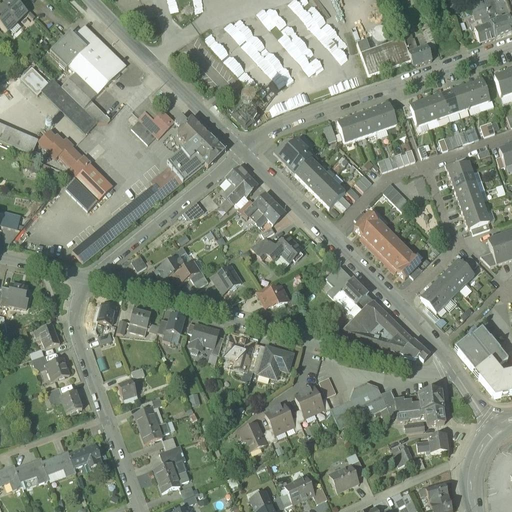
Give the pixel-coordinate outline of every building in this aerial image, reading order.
[(11,0),(1,10),(17,25),(26,16),(11,0)] [(498,16),(502,29),(511,26),(510,24),(511,23),(511,10),(508,0),(465,0),(472,18),(474,24),(480,22),(486,20),(498,16)] [(313,68),(320,62),(270,7),(258,18),(273,35),(278,30),(287,39),(281,45),(286,49),(285,50),(295,61),(301,56),(310,65),(304,71),(311,78),(317,73),(313,68)] [(9,33),(17,25),(1,10),(0,11),(0,29),(7,36),(9,33)] [(498,16),(486,20),(494,42),(511,35),(511,28),(511,26),(502,29),(498,16)] [(474,24),(472,18),(466,21),(471,33),(475,32),(477,31),(482,29),(480,22),(474,24)] [(226,31),(282,93),(295,82),(285,71),(286,70),(278,62),(272,68),(261,56),(267,50),(248,30),(242,36),(237,30),(243,25),(239,20),(226,31)] [(482,46),(494,42),(486,20),(480,22),(482,29),(477,31),(482,46)] [(17,25),(9,33),(13,37),(21,30),(17,25)] [(368,30),(371,46),(385,44),(382,28),(368,30)] [(68,70),(75,77),(97,98),(125,70),(84,30),(73,40),(86,52),(68,70)] [(399,34),(403,44),(412,41),(408,31),(399,34)] [(433,41),(429,31),(424,33),(427,43),(430,53),(436,51),(433,41)] [(356,44),(365,41),(363,34),(354,38),(356,44)] [(59,69),(64,74),(65,72),(66,73),(68,70),(86,52),(73,40),(69,36),(49,56),(60,67),(59,69)] [(213,38),(207,41),(213,52),(219,48),(213,38)] [(403,44),(412,70),(431,64),(426,49),(417,52),(413,41),(412,41),(403,44)] [(400,42),(369,53),(360,57),(368,80),(409,65),(400,42)] [(356,47),(360,57),(369,53),(366,43),(356,47)] [(20,82),(37,99),(41,95),(41,94),(48,87),(31,71),(20,82)] [(501,101),(511,97),(504,76),(493,79),(501,101)] [(90,105),(97,98),(75,77),(61,91),(97,127),(108,126),(109,124),(105,119),(90,105)] [(41,95),(85,138),(97,127),(61,91),(52,83),(48,87),(41,94),(41,95)] [(482,83),(471,87),(478,109),(489,105),(482,83)] [(468,112),(478,109),(471,87),(461,91),(468,112)] [(458,116),(468,112),(461,91),(450,94),(458,116)] [(447,120),(458,116),(450,94),(440,98),(447,120)] [(248,102),(252,111),(261,106),(256,97),(248,102)] [(511,99),(511,97),(501,101),(502,107),(511,103),(511,99)] [(437,123),(447,120),(440,98),(429,102),(437,123)] [(427,127),(437,123),(429,102),(419,105),(427,127)] [(489,105),(478,109),(481,115),(494,110),(491,104),(489,105)] [(416,131),(427,127),(419,105),(408,109),(412,119),(416,131)] [(244,132),(245,132),(257,120),(257,119),(245,106),(244,106),(232,118),(232,120),(244,132)] [(153,107),(144,115),(153,124),(161,115),(153,107)] [(389,107),(378,111),(386,133),(396,129),(389,107)] [(402,110),(406,120),(412,119),(408,109),(408,108),(402,110)] [(470,119),(481,115),(478,109),(468,112),(470,119)] [(378,111),(368,115),(375,136),(386,133),(378,111)] [(152,125),(163,137),(174,126),(162,114),(161,115),(153,124),(152,125)] [(152,125),(153,124),(144,115),(138,122),(139,123),(156,140),(158,142),(163,137),(152,125)] [(368,115),(357,118),(365,140),(375,136),(368,115)] [(458,116),(447,120),(449,125),(460,122),(458,116)] [(357,118),(347,122),(354,144),(365,140),(357,118)] [(184,128),(187,125),(181,119),(174,126),(180,132),(181,131),(184,128)] [(437,123),(439,129),(449,125),(447,120),(437,123)] [(178,141),(186,150),(187,150),(192,145),(196,145),(200,150),(209,141),(190,122),(187,125),(184,128),(181,131),(180,132),(178,135),(178,141)] [(344,147),(354,144),(347,122),(336,126),(344,147)] [(147,148),(156,140),(139,123),(130,132),(147,148)] [(439,129),(437,123),(427,127),(429,132),(439,129)] [(490,125),(485,127),(489,138),(494,136),(493,134),(491,127),(490,125)] [(429,132),(427,127),(416,131),(418,136),(429,132)] [(483,140),(489,138),(485,127),(479,129),(483,140)] [(0,145),(30,158),(36,144),(0,128),(0,145)] [(331,129),(322,132),(327,146),(336,143),(331,129)] [(386,133),(388,139),(398,135),(396,129),(386,133)] [(474,130),(464,134),(465,136),(470,134),(474,143),(478,142),(474,130)] [(386,133),(375,136),(377,142),(388,139),(386,133)] [(66,141),(63,144),(61,146),(54,140),(49,134),(38,146),(55,163),(58,160),(71,172),(74,169),(82,161),(70,148),(71,147),(66,141)] [(454,138),(458,149),(462,147),(458,136),(459,136),(458,134),(453,136),(454,138)] [(462,147),(468,145),(465,136),(464,134),(459,136),(458,136),(462,147)] [(470,134),(465,136),(468,145),(474,143),(470,134)] [(56,138),(54,140),(61,146),(63,144),(56,138)] [(458,149),(454,138),(449,139),(453,151),(458,149)] [(443,141),(447,153),(453,151),(449,139),(443,141)] [(223,155),(209,141),(200,150),(193,157),(204,168),(207,171),(223,155)] [(273,156),(278,161),(295,144),(292,141),(286,142),(273,156)] [(447,153),(443,141),(438,143),(442,155),(447,153)] [(307,154),(296,144),(295,144),(278,161),(278,162),(294,178),(310,162),(304,156),(307,154)] [(405,154),(411,152),(408,144),(400,147),(403,155),(405,154)] [(193,157),(200,150),(196,145),(192,145),(187,150),(186,150),(169,164),(166,167),(169,170),(150,185),(153,188),(163,201),(182,186),(204,168),(193,157)] [(504,171),(511,167),(511,152),(511,148),(498,153),(504,171)] [(417,151),(421,162),(427,160),(423,149),(417,151)] [(411,152),(405,154),(409,166),(415,164),(411,152)] [(477,156),(479,162),(490,158),(488,152),(477,156)] [(403,155),(400,156),(404,168),(409,166),(405,154),(403,155)] [(400,156),(394,158),(398,170),(404,168),(400,156)] [(394,158),(388,160),(392,172),(398,170),(394,158)] [(82,161),(74,169),(81,176),(75,182),(98,205),(112,191),(89,168),(90,167),(83,160),(82,161)] [(383,162),(387,174),(392,172),(388,160),(383,162)] [(465,160),(455,164),(457,170),(467,166),(465,160)] [(500,160),(495,162),(499,171),(504,170),(500,160)] [(294,178),(301,185),(317,169),(310,162),(294,178)] [(377,164),(381,176),(387,174),(383,162),(377,164)] [(373,168),(368,163),(363,168),(368,173),(373,168)] [(446,173),(457,170),(455,164),(444,168),(446,173)] [(37,176),(40,170),(29,165),(26,171),(37,176)] [(51,170),(41,166),(40,170),(45,172),(44,174),(48,175),(51,170)] [(446,173),(450,184),(471,176),(468,166),(467,166),(457,170),(446,173)] [(69,176),(75,182),(81,176),(74,169),(71,172),(72,173),(69,176)] [(301,185),(308,192),(324,176),(317,169),(301,185)] [(222,199),(226,204),(248,181),(238,171),(226,181),(233,189),(222,199)] [(471,176),(475,186),(481,184),(477,174),(471,176)] [(308,192),(314,199),(331,183),(324,176),(308,192)] [(450,184),(453,194),(475,186),(471,176),(450,184)] [(336,177),(331,183),(337,189),(342,184),(336,177)] [(371,186),(363,178),(358,182),(367,191),(371,186)] [(257,190),(248,181),(226,204),(232,210),(233,208),(243,199),(245,202),(257,190)] [(87,215),(98,205),(75,182),(64,192),(87,215)] [(367,191),(358,182),(354,187),(363,195),(367,191)] [(314,199),(321,205),(337,189),(331,183),(314,199)] [(484,194),(481,184),(475,186),(478,196),(484,194)] [(453,194),(457,203),(478,196),(475,186),(453,194)] [(381,195),(385,199),(394,191),(389,187),(381,195)] [(505,197),(502,187),(495,190),(497,196),(496,197),(497,200),(505,197)] [(103,228),(103,229),(114,241),(163,201),(153,188),(103,228)] [(344,196),(337,189),(321,205),(328,212),(333,208),(337,204),(337,203),(342,199),(344,196)] [(350,191),(346,195),(354,203),(358,199),(350,191)] [(385,199),(390,204),(398,195),(394,191),(385,199)] [(478,196),(482,206),(487,204),(484,194),(478,196)] [(390,204),(394,208),(402,199),(398,195),(390,204)] [(457,203),(460,213),(482,206),(478,196),(457,203)] [(257,213),(262,218),(274,207),(264,197),(253,208),(245,216),(242,219),(246,223),(249,220),(257,213)] [(243,199),(233,208),(241,212),(248,204),(245,202),(243,199)] [(342,199),(337,203),(346,212),(350,208),(342,199)] [(394,208),(398,212),(407,204),(402,199),(394,208)] [(346,212),(337,203),(337,204),(333,208),(342,216),(346,212)] [(221,209),(226,215),(232,210),(226,204),(221,209)] [(241,212),(245,216),(253,208),(249,204),(248,204),(241,212)] [(400,214),(402,216),(411,208),(407,204),(398,212),(400,214)] [(195,206),(181,217),(185,222),(199,211),(195,206)] [(460,213),(463,223),(485,215),(482,206),(460,213)] [(284,217),(274,207),(262,218),(255,226),(259,231),(266,224),(265,224),(266,223),(272,229),(284,217)] [(203,215),(199,211),(185,222),(187,224),(192,220),(193,223),(203,215)] [(339,217),(333,211),(329,215),(334,221),(339,217)] [(368,216),(376,224),(380,219),(373,212),(368,216)] [(249,220),(255,226),(262,218),(257,213),(249,220)] [(485,215),(489,226),(494,224),(491,213),(485,215)] [(353,223),(358,227),(366,219),(362,214),(353,223)] [(1,229),(16,233),(20,219),(4,215),(1,229)] [(489,226),(485,215),(463,223),(467,234),(470,232),(487,227),(489,226)] [(353,232),(361,239),(376,224),(368,216),(366,219),(358,227),(353,232)] [(387,227),(380,219),(376,224),(383,231),(387,227)] [(361,239),(368,246),(383,231),(376,224),(361,239)] [(470,232),(472,238),(489,232),(487,227),(470,232)] [(82,267),(114,241),(103,229),(72,254),(82,267)] [(264,242),(265,241),(274,236),(271,231),(261,237),(264,242)] [(368,246),(375,253),(390,238),(383,231),(368,246)] [(213,232),(210,234),(216,244),(221,240),(218,235),(216,237),(213,232)] [(495,268),(511,262),(511,234),(487,244),(491,256),(495,268)] [(185,237),(176,242),(180,248),(189,243),(185,237)] [(375,253),(382,260),(397,245),(390,238),(375,253)] [(288,239),(275,251),(274,252),(280,258),(289,267),(302,253),(294,245),(293,246),(287,240),(288,239)] [(269,246),(265,241),(250,251),(256,258),(269,246)] [(274,264),(280,258),(274,252),(275,251),(269,245),(269,246),(256,258),(261,263),(266,259),(272,266),(273,265),(273,266),(275,264),(274,264)] [(382,260),(390,268),(404,253),(397,245),(382,260)] [(170,258),(173,263),(178,260),(178,261),(185,256),(182,250),(170,258)] [(396,275),(397,275),(412,260),(412,259),(411,260),(404,253),(390,268),(396,275)] [(250,260),(246,254),(241,257),(245,263),(250,260)] [(417,255),(412,260),(418,266),(423,261),(417,255)] [(185,256),(178,261),(185,270),(192,266),(185,256)] [(479,260),(489,270),(495,268),(491,256),(479,260)] [(281,274),(289,267),(280,258),(274,264),(275,264),(273,266),(273,265),(272,266),(281,274)] [(465,262),(474,271),(478,267),(469,258),(465,262)] [(130,266),(137,276),(146,270),(140,260),(130,266)] [(172,278),(185,270),(178,261),(178,260),(173,263),(169,266),(167,266),(164,268),(163,269),(154,275),(158,281),(159,280),(161,279),(164,284),(172,278)] [(418,266),(412,260),(397,275),(404,283),(408,278),(417,270),(419,267),(418,266)] [(197,262),(192,266),(198,275),(200,274),(203,272),(197,262)] [(458,263),(450,271),(466,287),(474,279),(458,263)] [(192,266),(185,270),(172,278),(176,283),(179,288),(190,281),(198,276),(198,275),(192,266)] [(408,278),(413,282),(421,274),(417,270),(408,278)] [(211,282),(220,296),(226,292),(228,295),(240,288),(230,271),(211,282)] [(450,271),(442,279),(458,294),(466,287),(450,271)] [(348,318),(354,323),(360,317),(355,311),(367,299),(339,272),(332,280),(330,278),(325,283),(327,285),(326,285),(333,292),(327,298),(348,318)] [(190,281),(193,287),(204,280),(200,274),(198,275),(198,276),(190,281)] [(442,279),(435,286),(451,302),(458,294),(442,279)] [(208,286),(204,280),(193,287),(197,293),(208,286)] [(333,292),(326,285),(320,291),(327,298),(333,292)] [(435,286),(427,294),(443,310),(451,302),(435,286)] [(466,287),(458,294),(465,301),(472,293),(466,287)] [(7,308),(26,312),(28,304),(24,303),(27,291),(10,288),(9,291),(7,301),(8,301),(9,301),(7,308)] [(256,296),(259,302),(261,301),(260,300),(275,293),(272,288),(256,296)] [(1,290),(0,294),(0,300),(8,302),(8,301),(7,301),(9,291),(1,290)] [(277,308),(278,309),(284,307),(287,305),(280,290),(275,293),(260,300),(261,301),(263,305),(262,306),(265,312),(271,309),(272,310),(277,308)] [(435,317),(443,310),(427,294),(419,302),(435,317)] [(355,311),(360,317),(373,304),(367,299),(355,311)] [(8,302),(0,300),(0,308),(7,310),(7,308),(9,301),(8,301),(8,302)] [(451,302),(443,310),(449,315),(456,307),(451,302)] [(337,340),(353,344),(362,334),(369,340),(378,331),(380,332),(381,331),(375,325),(384,315),(373,304),(360,317),(354,323),(337,340)] [(96,325),(110,328),(115,310),(101,307),(96,325)] [(422,313),(435,325),(439,321),(426,309),(422,313)] [(133,313),(129,328),(146,332),(148,327),(150,318),(133,313)] [(417,360),(423,365),(429,358),(412,343),(384,315),(375,325),(381,331),(380,332),(378,331),(369,340),(368,340),(365,348),(414,362),(417,360)] [(162,344),(169,346),(171,340),(170,339),(171,336),(179,338),(184,322),(170,318),(167,325),(163,339),(162,344)] [(157,337),(163,339),(167,325),(161,323),(159,330),(157,337)] [(116,336),(123,338),(126,325),(120,324),(116,336)] [(146,332),(146,334),(157,337),(159,330),(148,327),(146,332)] [(186,336),(193,338),(195,329),(189,327),(186,336)] [(39,339),(44,352),(59,346),(52,328),(33,336),(35,341),(39,339)] [(146,334),(146,332),(129,328),(127,335),(144,339),(146,334)] [(190,355),(196,357),(197,353),(200,354),(202,348),(212,351),(213,351),(216,340),(218,334),(196,328),(195,329),(193,338),(189,351),(192,352),(190,355)] [(475,372),(477,376),(488,366),(494,374),(505,365),(507,364),(502,357),(499,359),(497,356),(499,354),(499,353),(489,341),(489,342),(486,343),(484,340),(486,338),(481,332),(468,342),(467,340),(456,350),(459,353),(457,355),(472,374),(475,372)] [(353,344),(365,348),(368,340),(369,340),(362,334),(353,344)] [(97,340),(99,347),(111,343),(108,336),(97,340)] [(176,348),(179,338),(171,336),(170,339),(171,340),(169,346),(176,348)] [(211,357),(218,359),(223,342),(216,340),(213,351),(212,351),(211,357)] [(233,371),(246,375),(246,374),(254,347),(230,340),(224,361),(230,362),(235,364),(233,371)] [(265,351),(260,349),(254,347),(246,374),(252,375),(258,377),(265,351)] [(257,378),(270,381),(272,372),(278,374),(287,376),(292,358),(266,350),(265,351),(258,377),(257,378)] [(29,356),(32,363),(43,360),(40,353),(29,356)] [(217,360),(209,358),(207,365),(215,368),(217,360)] [(108,371),(104,359),(96,362),(100,374),(108,371)] [(44,365),(43,360),(32,363),(33,368),(44,365)] [(47,372),(52,385),(68,378),(62,361),(45,367),(47,372)] [(45,367),(44,365),(33,368),(34,370),(41,375),(47,372),(45,367)] [(511,374),(505,365),(494,374),(500,381),(511,378),(511,374)] [(511,378),(500,381),(494,374),(488,366),(477,376),(480,379),(478,381),(494,401),(501,399),(500,396),(506,395),(506,398),(511,396),(511,378)] [(130,375),(133,382),(144,379),(141,371),(130,375)] [(272,372),(270,381),(275,383),(278,374),(272,372)] [(318,385),(325,401),(335,397),(328,381),(318,385)] [(117,388),(122,403),(136,398),(131,383),(117,388)] [(350,405),(358,424),(362,422),(380,414),(386,411),(389,418),(395,417),(394,407),(394,405),(389,394),(380,398),(376,391),(365,387),(353,392),(349,403),(350,405)] [(47,395),(49,401),(61,397),(59,391),(47,395)] [(309,392),(303,395),(313,417),(322,413),(323,412),(319,404),(314,392),(310,394),(309,392)] [(418,397),(419,406),(420,414),(424,414),(442,412),(440,394),(431,395),(431,394),(427,394),(427,395),(418,397)] [(62,407),(66,417),(81,412),(74,395),(62,399),(59,400),(62,407)] [(304,421),(313,417),(303,395),(298,397),(299,399),(294,401),(299,413),(303,421),(304,421)] [(200,407),(197,396),(187,399),(190,409),(200,407)] [(53,410),(62,407),(59,400),(62,399),(61,397),(49,401),(53,410)] [(138,404),(136,398),(122,403),(124,409),(138,404)] [(322,413),(323,415),(330,412),(325,401),(319,404),(323,412),(322,413)] [(140,408),(142,414),(150,411),(151,412),(153,411),(154,412),(157,411),(162,409),(159,402),(140,408)] [(395,417),(420,414),(419,406),(411,407),(411,403),(394,405),(394,407),(395,417)] [(358,424),(350,405),(330,413),(338,433),(358,424)] [(279,409),(274,412),(284,434),(292,430),(294,429),(290,422),(285,409),(280,411),(279,409)] [(133,417),(140,436),(157,430),(151,412),(150,411),(142,414),(133,417)] [(163,427),(157,411),(154,412),(153,411),(151,412),(157,430),(163,427)] [(380,414),(384,423),(390,421),(389,418),(386,411),(380,414)] [(275,438),(284,434),(274,412),(268,414),(269,416),(264,418),(270,432),(274,438),(275,438)] [(442,412),(424,414),(425,419),(426,429),(444,426),(442,412)] [(294,415),(296,420),(299,426),(305,423),(304,421),(303,421),(299,413),(294,415)] [(420,420),(425,419),(424,414),(420,414),(395,417),(396,425),(408,424),(408,422),(420,421),(420,420)] [(188,418),(192,425),(197,422),(194,416),(188,418)] [(301,432),(299,426),(296,420),(290,422),(294,429),(292,430),(295,435),(301,432)] [(171,425),(166,427),(169,436),(174,434),(171,425)] [(163,427),(157,430),(140,436),(144,448),(162,441),(161,439),(169,436),(166,427),(163,427)] [(239,434),(249,456),(265,449),(260,438),(255,427),(239,434)] [(404,429),(405,437),(423,435),(422,427),(404,429)] [(265,434),(266,436),(270,446),(277,443),(275,438),(274,438),(270,432),(265,434)] [(265,449),(270,446),(266,436),(260,438),(265,449)] [(425,455),(425,457),(447,454),(445,438),(428,440),(428,445),(416,447),(417,456),(425,455)] [(159,457),(161,463),(181,455),(179,449),(176,450),(172,441),(162,445),(165,454),(159,457)] [(398,471),(404,468),(398,455),(404,452),(403,448),(390,454),(398,471)] [(94,449),(68,458),(73,472),(90,466),(93,474),(102,470),(94,449)] [(281,449),(275,452),(277,459),(284,456),(281,449)] [(406,451),(404,452),(398,455),(404,468),(412,464),(406,451)] [(75,477),(73,472),(68,458),(67,455),(41,465),(47,479),(63,473),(66,481),(75,477)] [(153,473),(157,485),(183,475),(179,466),(181,465),(184,464),(181,455),(161,463),(164,469),(153,473)] [(349,468),(358,464),(355,456),(346,460),(349,468)] [(420,461),(412,464),(416,474),(424,471),(420,461)] [(48,484),(47,479),(41,465),(40,462),(15,472),(20,485),(36,479),(39,487),(48,484)] [(350,470),(355,482),(364,478),(358,464),(349,468),(350,470)] [(328,478),(329,480),(350,470),(349,468),(328,478)] [(21,490),(20,485),(15,472),(14,469),(0,474),(0,489),(9,486),(12,494),(21,490)] [(233,478),(229,469),(223,472),(226,481),(233,478)] [(329,480),(337,496),(358,486),(355,482),(350,470),(329,480)] [(47,479),(48,484),(49,487),(66,481),(63,473),(47,479)] [(186,484),(183,475),(157,485),(162,497),(179,490),(178,487),(186,484)] [(36,479),(20,485),(21,490),(23,493),(39,487),(36,479)] [(237,489),(233,480),(226,483),(230,492),(237,489)] [(284,490),(285,492),(307,482),(306,480),(284,490)] [(292,507),(292,508),(312,498),(314,498),(312,495),(307,482),(285,492),(287,496),(292,507)] [(358,487),(358,486),(337,496),(337,497),(358,487)] [(427,498),(429,507),(448,502),(444,487),(419,494),(420,500),(427,498)] [(207,494),(209,501),(227,495),(225,489),(207,494)] [(179,494),(183,503),(194,498),(191,490),(179,494)] [(321,490),(312,495),(314,498),(312,498),(316,507),(326,502),(321,490)] [(247,497),(249,502),(261,497),(258,492),(247,497)] [(119,500),(112,496),(109,502),(116,506),(119,500)] [(249,502),(253,511),(262,511),(270,508),(264,496),(261,497),(249,502)] [(287,496),(279,500),(284,511),(292,507),(287,496)] [(397,511),(417,511),(419,511),(412,496),(394,505),(396,509),(397,511)] [(197,506),(194,498),(183,503),(185,510),(197,506)] [(277,511),(281,511),(284,511),(279,500),(273,502),(277,511)] [(450,511),(448,502),(429,507),(430,511),(450,511)]
